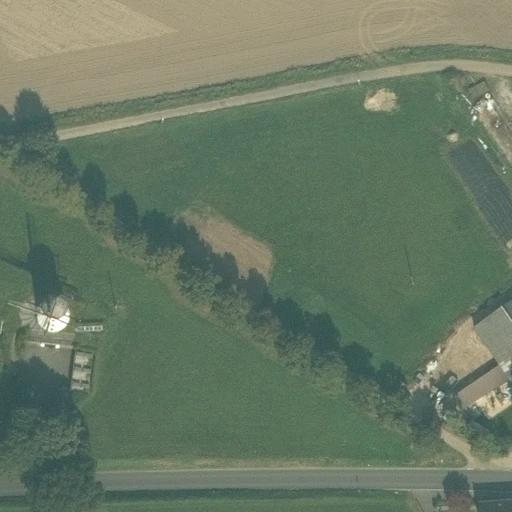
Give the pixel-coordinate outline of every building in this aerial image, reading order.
[(35,315),(35,320),(36,325),(39,330),(43,333),(48,335),(53,335),(59,334),(63,331),(66,327),(68,322),(69,317),(67,312),(64,307),(60,304),(55,302),(50,302),(45,303),(41,306),(37,310),(35,315)] [(511,306),(503,312),(511,326),(511,306)] [(511,326),(503,312),(475,332),(500,368),(511,385),(511,326)] [(75,341),(76,338),(26,333),(24,346),(74,351),(75,341)] [(91,359),(74,357),(70,392),(87,394),(91,359)] [(53,420),(67,420),(68,392),(55,392),(53,420)]
